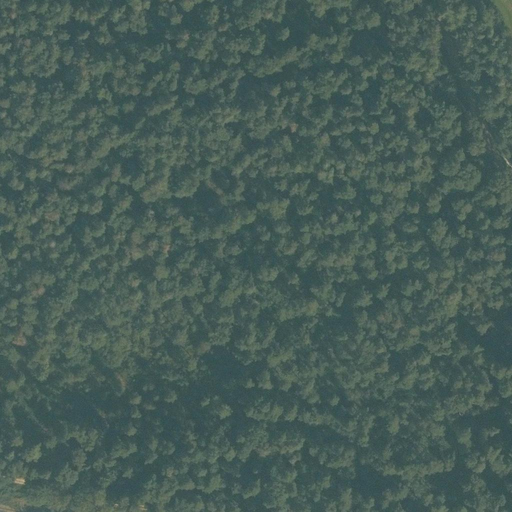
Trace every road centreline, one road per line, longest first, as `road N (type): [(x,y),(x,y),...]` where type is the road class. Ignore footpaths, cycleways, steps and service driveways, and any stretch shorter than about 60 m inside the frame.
road 1 (track): [(76,0),(294,511)]
road 2 (track): [(431,0),(511,196)]
road 3 (track): [(0,475),(196,511)]
